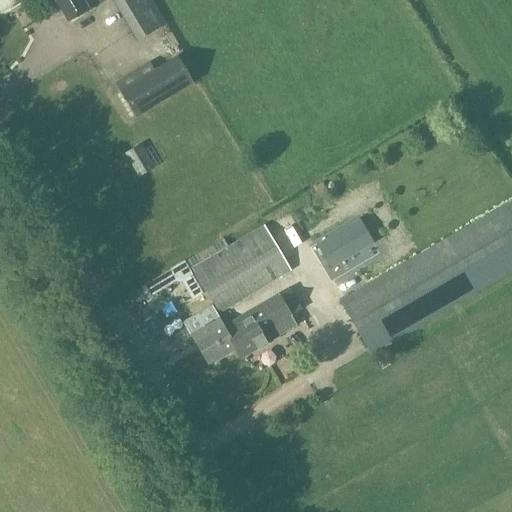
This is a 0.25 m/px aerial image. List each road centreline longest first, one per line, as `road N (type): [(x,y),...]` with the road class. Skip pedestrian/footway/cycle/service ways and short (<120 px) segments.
road 1 (unclassified): [(236,511),(0,118)]
road 2 (track): [(189,511),(0,202)]
